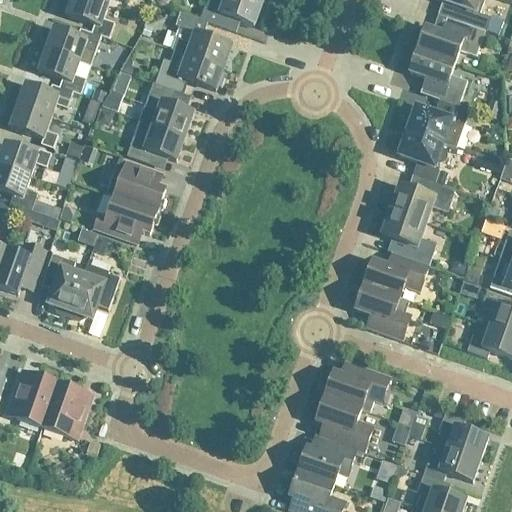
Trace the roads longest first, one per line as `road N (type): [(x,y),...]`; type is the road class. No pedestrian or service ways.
road 1 (residential): [(130,368),(111,427),(259,480),(314,332)]
road 2 (residential): [(130,368),(222,121),(251,97),(312,91)]
road 3 (residential): [(314,332),(367,170),(363,141),(346,113),(312,91)]
road 4 (residential): [(314,332),(511,401)]
road 5 (residential): [(130,368),(0,321)]
